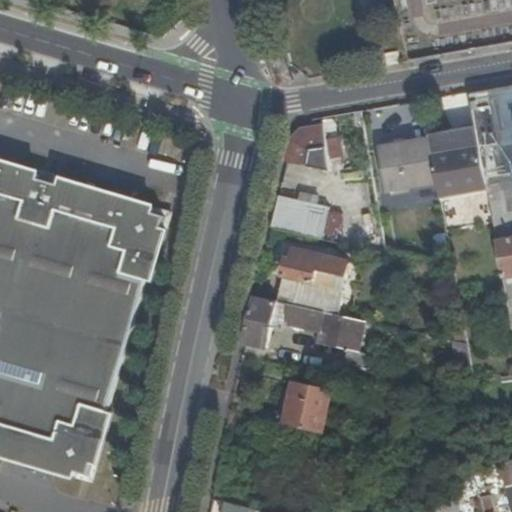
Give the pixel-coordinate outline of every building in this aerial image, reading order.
[(511,90),(476,97),(479,112),(495,109),(506,173),(490,176),(491,180),(511,176),(511,90)] [(481,122),(482,130),(490,176),(506,173),(495,109),(479,112),(481,122)] [(296,140),(291,164),(335,174),(328,122),(322,123),(323,129),(305,131),(296,140)] [(463,125),(465,133),(482,130),(481,122),(463,125)] [(444,195),(492,186),(491,180),(490,176),(482,130),(465,133),(434,139),(435,141),(442,183),(444,195)] [(412,188),(442,183),(435,141),(384,150),(392,191),(393,191),(412,188)] [(0,449),(78,472),(79,469),(91,472),(95,460),(100,462),(116,409),(111,407),(151,279),(155,280),(171,228),(167,226),(170,214),(158,210),(159,205),(62,176),(61,181),(42,176),(43,170),(0,157),(0,449)] [(511,176),(491,180),(492,186),(511,304),(511,176)] [(412,188),(393,191),(395,197),(414,194),(412,188)] [(283,199),(276,229),(326,241),(333,210),(283,199)] [(493,204),(467,204),(466,223),(492,224),(493,204)] [(293,259),(282,302),(342,316),(355,262),(299,249),(297,260),(293,259)] [(260,297),(249,344),(271,349),(276,330),(278,321),(289,321),(291,322),(301,327),(331,334),(332,331),(340,333),(337,348),(356,352),(353,366),(382,372),(385,359),(368,355),(375,323),(342,316),(282,302),(260,297)] [(278,321),(276,330),(290,326),(291,322),(289,321),(278,321)] [(467,377),(467,381),(476,383),(470,345),(457,342),(462,376),(467,377)] [(464,380),(459,405),(481,410),(476,383),(467,381),(464,380)] [(295,400),(288,425),(325,435),(335,394),(298,385),(295,400)] [(287,398),(281,424),(288,425),(295,400),(287,398)] [(386,450),(352,442),(349,452),(383,461),(386,450)] [(420,459),(393,452),(390,464),(418,471),(420,459)] [(459,493),(463,511),(511,511),(511,503),(511,502),(501,459),(482,475),(459,493)] [(455,496),(459,493),(482,475),(447,466),(455,496)] [(463,511),(459,493),(455,496),(434,511),(463,511)] [(253,511),(255,508),(228,502),(225,511),(253,511)]
